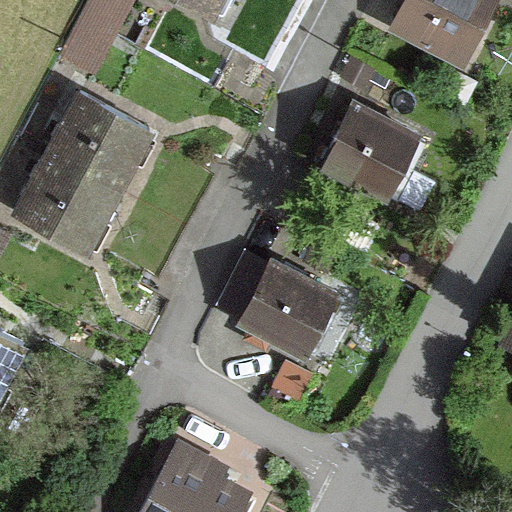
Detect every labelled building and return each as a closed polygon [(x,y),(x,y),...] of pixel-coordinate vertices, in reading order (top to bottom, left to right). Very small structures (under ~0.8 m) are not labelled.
[(87,0),(78,18),(106,33),(123,0),(87,0)] [(215,0),(177,0),(207,16),(215,0)] [(402,0),(390,24),(454,56),(481,0),(402,0)] [(87,67),(106,33),(78,18),(60,53),(87,67)] [(76,92),(43,152),(113,190),(146,130),(76,92)] [(316,176),(343,190),(348,179),(355,182),(415,210),(431,180),(407,168),(421,142),(349,102),(316,176)] [(81,250),(113,190),(43,152),(11,213),(81,250)] [(236,321),(255,331),(301,354),(339,299),(267,260),(236,321)] [(0,379),(19,344),(0,334),(0,379)] [(233,511),(242,496),(207,477),(211,471),(214,465),(173,443),(136,511),(233,511)]
